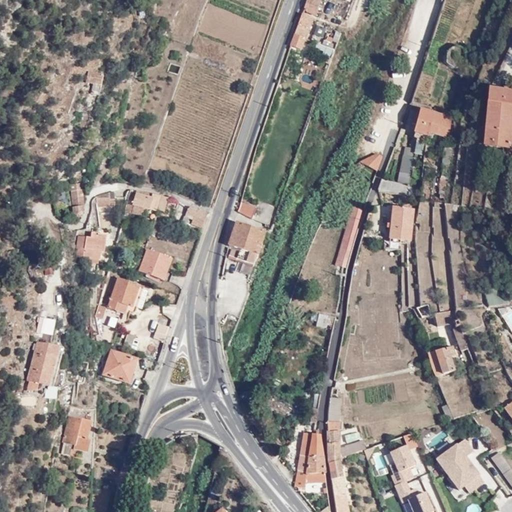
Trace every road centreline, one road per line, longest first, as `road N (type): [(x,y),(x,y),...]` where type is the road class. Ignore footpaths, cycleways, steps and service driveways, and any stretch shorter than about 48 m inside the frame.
road 1 (residential): [(333,511),(323,421),(347,265),(379,179),(381,129),(431,0)]
road 2 (primary): [(294,0),(221,214)]
road 3 (primary): [(219,376),(210,294),(221,214)]
road 4 (primary): [(305,511),(241,425),(219,376)]
road 5 (secondary): [(305,511),(272,483),(209,393)]
